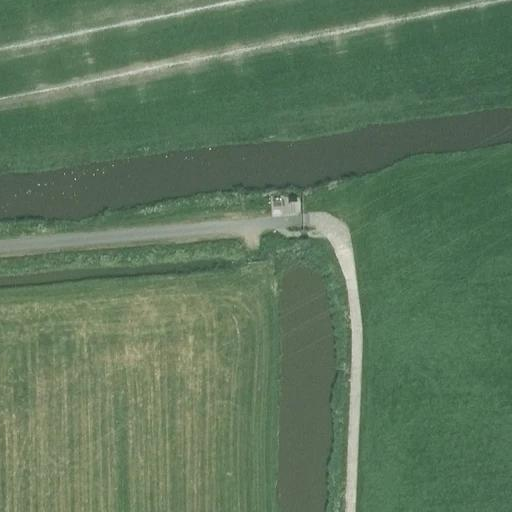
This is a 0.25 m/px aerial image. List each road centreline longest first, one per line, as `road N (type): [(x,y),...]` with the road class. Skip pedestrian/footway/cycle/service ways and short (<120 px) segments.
road 1 (track): [(350,511),(357,349),(346,255),(323,223),(272,223)]
road 2 (unclassified): [(272,223),(0,246)]
